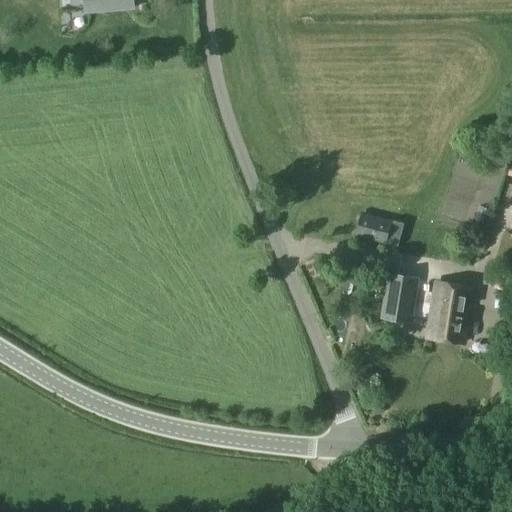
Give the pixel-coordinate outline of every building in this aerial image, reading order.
[(85,0),(86,10),(116,7),(115,0),(85,0)] [(450,177),(446,194),(467,198),(470,181),(450,177)] [(511,204),(502,202),(499,216),(489,214),(486,228),(511,233),(511,204)] [(361,214),(355,236),(384,244),(390,222),(361,214)] [(397,245),(403,223),(392,220),(385,242),(397,245)] [(411,323),(418,278),(388,273),(380,319),(411,323)] [(463,343),(472,289),(436,283),(427,337),(463,343)]
